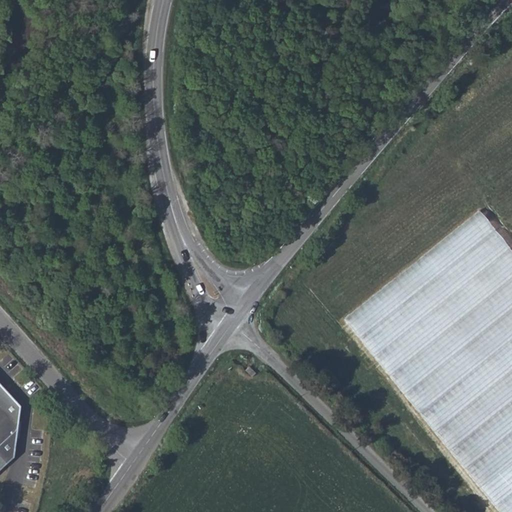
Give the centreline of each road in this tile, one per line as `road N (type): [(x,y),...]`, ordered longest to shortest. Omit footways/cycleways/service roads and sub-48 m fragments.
road 1 (trunk): [(231,322),(481,27)]
road 2 (tertiary): [(231,322),(180,233),(157,150),(152,69),(163,0)]
road 3 (unclassified): [(428,511),(231,322)]
road 4 (unclassified): [(132,465),(0,319)]
road 5 (tertiary): [(132,465),(231,322)]
